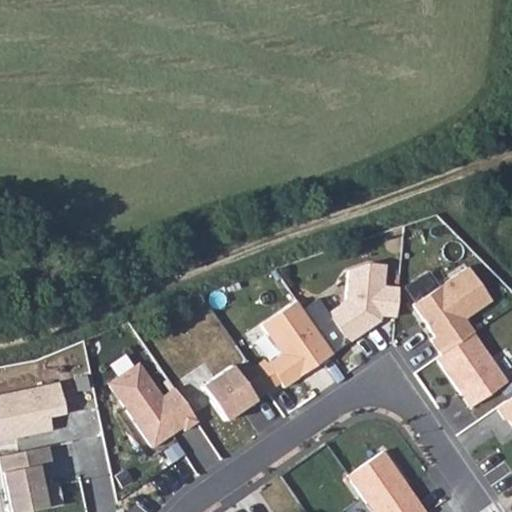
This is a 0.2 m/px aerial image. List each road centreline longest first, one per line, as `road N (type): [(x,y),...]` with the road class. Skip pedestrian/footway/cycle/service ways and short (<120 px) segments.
road 1 (track): [(0,343),(445,188),(511,152)]
road 2 (residential): [(181,511),(372,384),(405,398),(484,511)]
